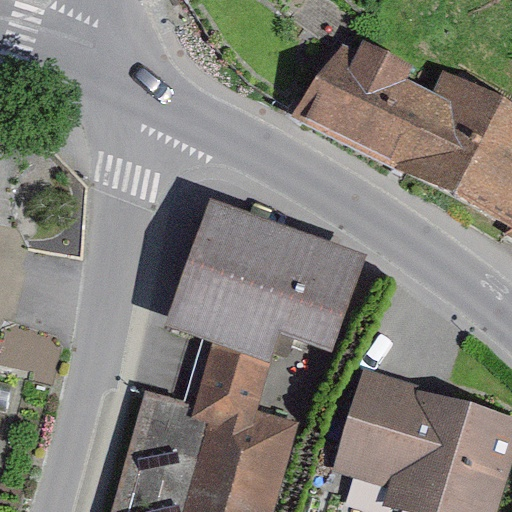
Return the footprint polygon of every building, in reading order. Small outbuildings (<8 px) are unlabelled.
[(362,48),(325,123),(492,208),(511,161),(511,98),(464,76),(453,94),(362,48)] [(0,214),(17,139),(0,134),(0,214)] [(511,161),(492,208),(511,218),(511,161)] [(379,268),(215,216),(177,334),(214,345),(193,413),(148,398),(113,511),(271,511),(299,427),(270,418),(294,346),(348,363),(379,268)] [(492,511),(511,454),(511,417),(379,374),(349,463),(411,484),(402,510),(407,511),(492,511)]
